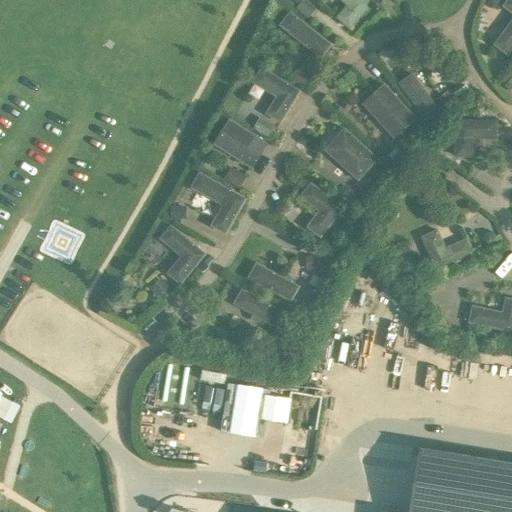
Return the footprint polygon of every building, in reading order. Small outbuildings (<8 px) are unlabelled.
[(339,0),(346,6),(336,19),(348,29),(370,5),(364,0),(339,0)] [(511,49),(511,0),(505,0),(502,5),(511,12),(511,17),(492,43),(508,55),(511,49)] [(293,11),(283,27),(328,56),(338,40),(293,11)] [(249,97),(288,119),(305,87),(266,66),(249,97)] [(411,72),(399,81),(423,114),(436,104),(411,72)] [(393,137),(416,117),(385,82),(362,103),(393,137)] [(268,142),(229,117),(213,143),(251,168),(268,142)] [(473,138),(497,138),(497,119),(454,119),(454,156),(473,156),(473,138)] [(378,157),(344,126),(324,149),(358,180),(378,157)] [(228,178),(243,188),(251,176),(236,166),(228,178)] [(199,171),(190,187),(221,204),(210,225),(226,233),(246,197),(199,171)] [(311,181),(299,196),(318,210),(306,226),(320,237),(344,207),(311,181)] [(180,255),(166,272),(180,284),(206,253),(170,223),(159,238),(180,255)] [(420,235),(436,271),(475,254),(467,236),(446,246),(437,228),(420,235)] [(309,255),(310,271),(323,271),(323,255),(309,255)] [(256,260),(247,276),(291,300),(300,284),(256,260)] [(163,298),(175,292),(167,277),(155,284),(163,298)] [(287,309),(242,286),(233,301),(251,313),(278,327),(287,309)] [(511,296),(504,295),(501,310),(471,303),(467,322),(511,331),(511,296)] [(157,323),(152,317),(144,324),(149,330),(157,323)] [(0,418),(12,396),(0,389),(0,418)] [(511,511),(511,461),(422,447),(411,511),(511,511)]
